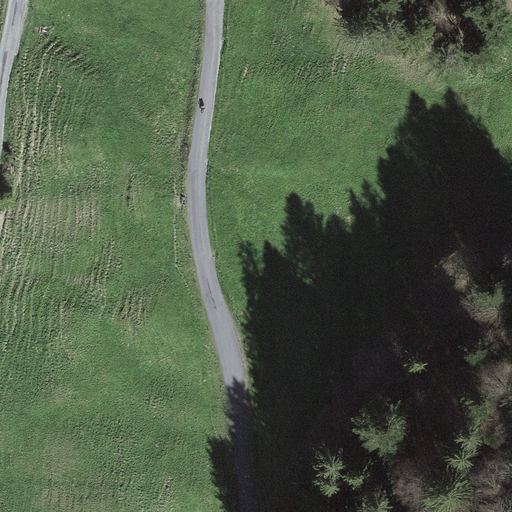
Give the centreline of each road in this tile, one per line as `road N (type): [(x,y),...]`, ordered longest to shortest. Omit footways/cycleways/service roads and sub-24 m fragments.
road 1 (unclassified): [(250,511),(239,382),(202,218),(198,154),(216,0)]
road 2 (unclassified): [(21,0),(0,121)]
